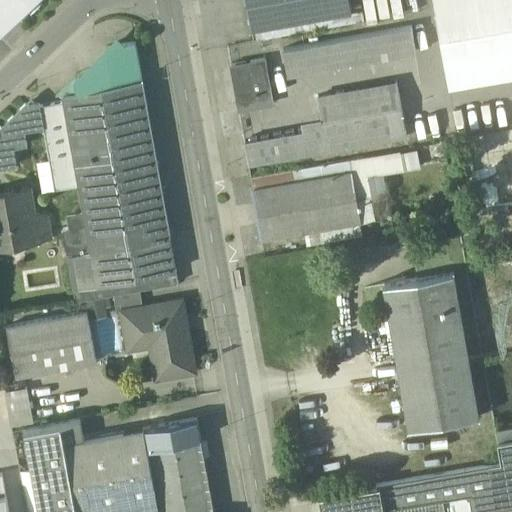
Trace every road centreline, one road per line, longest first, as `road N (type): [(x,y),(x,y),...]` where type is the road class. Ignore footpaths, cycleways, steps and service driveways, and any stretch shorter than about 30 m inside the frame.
road 1 (unclassified): [(165,8),(258,511)]
road 2 (unknown): [(423,72),(422,30),(412,18),(175,64)]
road 3 (residential): [(0,88),(106,0)]
